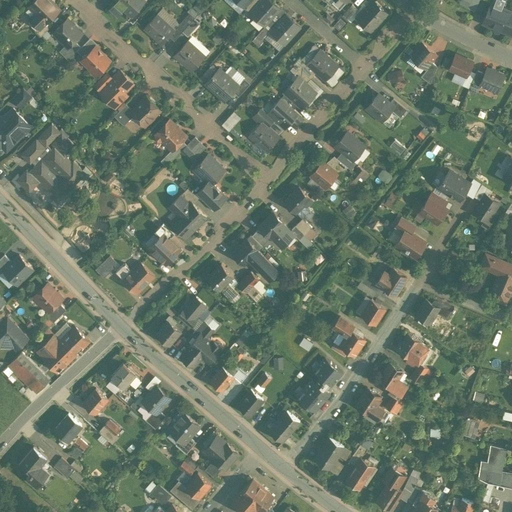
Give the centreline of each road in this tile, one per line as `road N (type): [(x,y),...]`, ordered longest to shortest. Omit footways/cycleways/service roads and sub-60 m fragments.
road 1 (residential): [(283,467),(441,248)]
road 2 (residential): [(270,177),(76,0)]
road 3 (residential): [(124,326),(270,177)]
road 4 (tertiary): [(261,447),(124,326)]
road 5 (tertiary): [(124,326),(0,200)]
road 6 (residential): [(124,326),(0,445)]
road 7 (residential): [(270,177),(364,70)]
